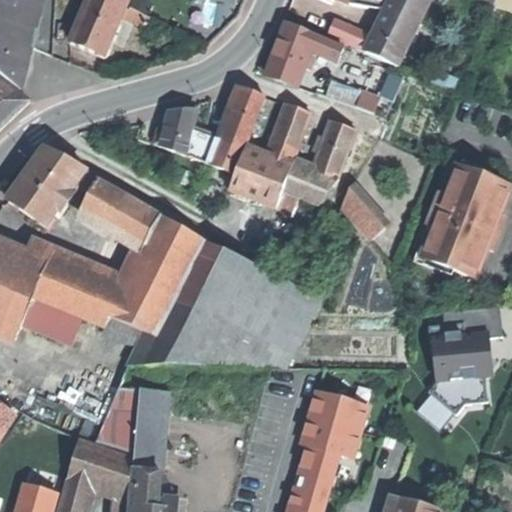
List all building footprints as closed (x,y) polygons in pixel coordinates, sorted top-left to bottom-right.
[(0,0),(0,15),(17,20),(22,0),(0,0)] [(89,0),(71,42),(104,57),(115,34),(123,17),(127,6),(129,0),(89,0)] [(359,0),(385,11),(390,0),(359,0)] [(365,51),(398,67),(428,0),(390,0),(385,11),(371,40),(365,51)] [(511,0),(481,0),(511,11),(511,0)] [(151,19),(127,6),(123,17),(145,29),(151,19)] [(17,20),(0,15),(0,73),(21,89),(26,67),(32,46),(12,41),(17,20)] [(280,80),(296,87),(310,52),(317,36),(286,24),(266,75),(280,80)] [(317,36),(310,52),(327,59),(338,63),(345,47),(317,36)] [(0,131),(30,103),(0,79),(0,131)] [(326,97),(357,108),(363,93),(332,81),(326,97)] [(266,98),(243,89),(238,101),(235,111),(258,120),(266,98)] [(300,111),(286,105),(268,154),(294,164),(312,115),(300,111)] [(198,111),(184,112),(170,113),(166,133),(163,147),(185,156),(194,130),(198,111)] [(258,120),(235,111),(224,141),(247,150),(258,120)] [(339,181),(357,132),(344,127),(331,122),(313,171),(339,181)] [(185,156),(197,160),(237,175),(244,157),(247,150),(224,141),(194,130),(185,156)] [(163,147),(166,133),(159,131),(155,144),(163,147)] [(25,180),(9,203),(45,227),(74,186),(86,171),(46,150),(25,180)] [(264,165),(290,174),(294,164),(268,154),(264,165)] [(277,210),(283,193),(290,174),(264,165),(244,157),(237,175),(237,177),(231,193),(251,200),(277,210)] [(290,174),(283,193),(302,200),(313,171),(294,164),(290,174)] [(469,170),(463,168),(458,181),(450,178),(444,196),(439,194),(423,236),(428,238),(425,246),(433,249),(428,262),(434,264),(432,268),(452,276),(453,272),(476,280),(488,250),(493,252),(499,236),(506,219),(501,217),(511,186),(489,178),(490,174),(470,167),(469,170)] [(319,207),(339,181),(313,171),(302,200),(319,207)] [(371,242),(391,221),(356,186),(335,207),(371,242)] [(122,281),(108,315),(143,329),(160,336),(175,299),(194,253),(201,234),(156,216),(141,254),(127,249),(119,270),(115,279),(122,281)] [(0,338),(13,344),(20,326),(31,299),(54,244),(31,234),(27,245),(0,234),(0,338)] [(201,234),(194,253),(212,260),(220,242),(201,234)] [(191,306),(165,362),(287,369),(325,300),(220,242),(212,260),(191,306)] [(119,270),(54,244),(31,299),(82,319),(103,327),(108,315),(122,281),(115,279),(119,270)] [(194,253),(175,299),(191,306),(212,260),(194,253)] [(82,319),(31,299),(20,326),(71,347),(82,319)] [(165,362),(191,306),(175,299),(160,336),(143,329),(129,363),(165,362)] [(500,304),(444,311),(446,325),(430,327),(431,341),(436,340),(440,379),(430,392),(457,414),(466,404),(489,402),(486,377),(493,367),(485,360),(482,338),(504,336),(500,304)] [(99,440),(98,444),(136,457),(135,471),(162,473),(168,393),(120,388),(99,440)] [(361,430),(368,404),(314,390),(300,443),(306,444),(312,446),(294,511),(324,511),(329,494),(335,469),(340,453),(354,457),(361,430)] [(0,404),(0,440),(17,415),(0,404)] [(116,498),(130,502),(133,459),(79,442),(69,480),(70,481),(94,489),(116,498)] [(294,511),(312,446),(306,444),(288,511),(294,511)] [(162,473),(135,471),(131,511),(175,511),(177,502),(168,502),(159,501),(160,492),(162,473)] [(87,511),(94,489),(70,481),(61,511),(87,511)] [(8,511),(51,511),(55,489),(13,483),(8,511)] [(159,501),(168,502),(169,493),(160,492),(159,501)] [(114,511),(128,511),(130,502),(116,498),(114,511)] [(438,511),(439,510),(398,498),(393,511),(438,511)]
